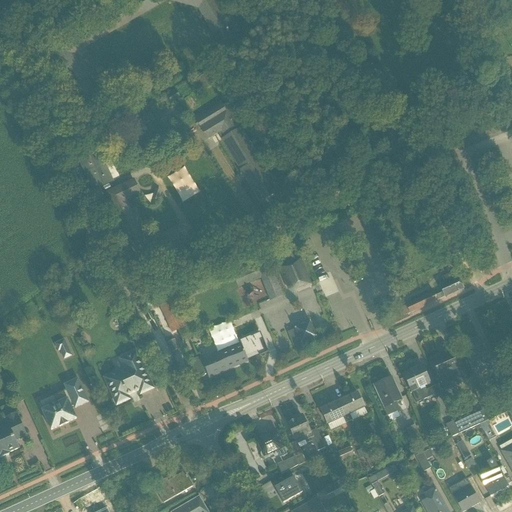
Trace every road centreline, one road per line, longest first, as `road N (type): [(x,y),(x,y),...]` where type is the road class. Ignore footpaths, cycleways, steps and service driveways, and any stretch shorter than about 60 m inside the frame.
road 1 (secondary): [(511,284),(200,427)]
road 2 (secondary): [(200,427),(12,511)]
